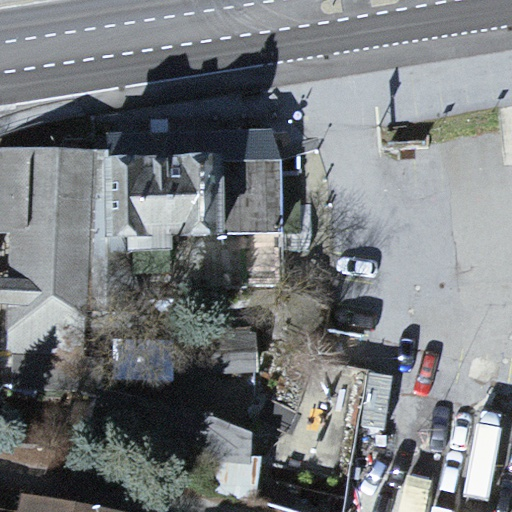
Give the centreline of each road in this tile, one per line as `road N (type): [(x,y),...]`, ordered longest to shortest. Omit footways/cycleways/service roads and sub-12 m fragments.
road 1 (unknown): [(354,2),(355,201),(368,222),(394,234),(511,231)]
road 2 (primary): [(192,28),(0,57)]
road 3 (residential): [(184,511),(98,487),(0,474)]
road 4 (primary): [(368,0),(192,28)]
